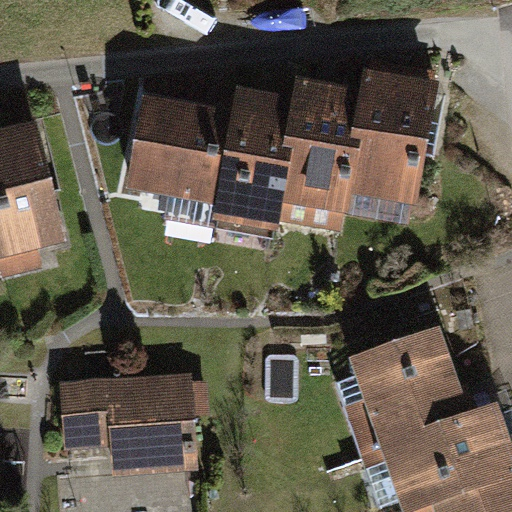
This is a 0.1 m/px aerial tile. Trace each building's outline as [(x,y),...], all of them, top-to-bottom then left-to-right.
[(415,225),(440,79),(372,68),(367,96),(347,213),(415,225)] [(347,213),(367,96),(307,85),(304,101),(283,224),(343,235),(347,213)] [(283,224),(304,101),(244,91),(241,110),(224,207),(221,227),(281,237),(283,224)] [(241,110),(150,94),(133,191),(224,207),(241,110)] [(72,251),(43,125),(0,135),(0,240),(2,250),(10,286),(59,275),(54,255),(72,251)] [(365,461),(391,452),(481,420),(450,334),(358,367),(364,384),(340,393),(365,461)] [(197,383),(68,392),(73,460),(118,457),(120,485),(204,479),(197,383)] [(511,411),(511,409),(481,420),(391,452),(412,511),(457,511),(511,492),(511,411)] [(511,511),(511,492),(457,511),(511,511)]
